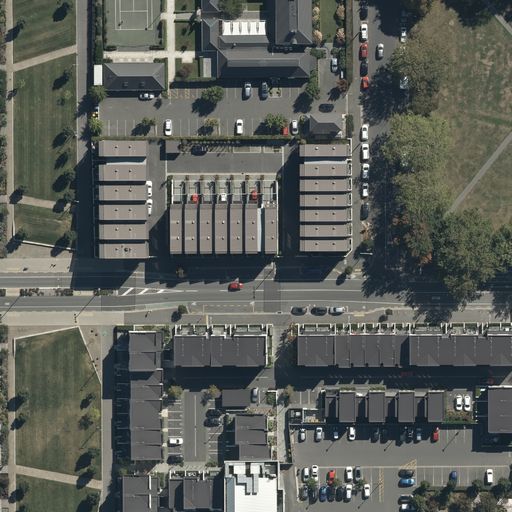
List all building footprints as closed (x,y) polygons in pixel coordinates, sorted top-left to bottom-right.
[(219,0),(268,0),(269,15),(269,36),(220,36),(220,19),(203,20),(203,50),(219,50),(219,77),(311,77),(310,72),(317,69),(317,59),(309,54),(309,48),(313,48),(313,45),(312,0),(201,0),(202,13),(220,12),(219,0)] [(104,63),(104,90),(165,90),(165,63),(104,63)] [(94,86),(102,86),(102,65),(94,66),(94,86)] [(302,97),(286,97),(286,106),(302,106),(302,97)] [(338,98),(329,99),(329,112),(338,112),(338,98)] [(343,134),(342,117),(312,117),(312,116),(305,116),(305,136),(313,136),(315,136),(315,139),(328,139),(328,136),(330,136),(330,134),(343,134)] [(147,257),(145,140),(94,141),(96,258),(147,257)] [(180,141),(166,142),(166,154),(180,154),(180,141)] [(351,251),(351,145),(301,145),(301,251),(351,251)] [(278,203),(174,203),(175,252),(278,251),(278,203)] [(117,324),(82,324),(82,392),(117,392),(117,324)] [(128,334),(129,463),(163,463),(162,333),(128,334)] [(511,334),(298,336),(298,373),(511,371),(511,334)] [(266,336),(176,336),(176,368),(267,368),(266,336)] [(511,438),(511,389),(488,389),(488,438),(511,438)] [(251,391),(223,391),(223,404),(251,404),(251,391)] [(444,423),(444,391),(326,392),(326,420),(340,420),(340,423),(356,423),(356,420),(369,420),(369,424),(385,424),(385,420),(398,420),(398,423),(414,423),(414,420),(428,420),(428,423),(444,423)] [(268,417),(235,417),(236,448),(240,448),(240,462),(271,462),(271,450),(269,450),(268,417)] [(280,466),(227,466),(226,511),(285,511),(286,493),(280,493),(280,466)] [(125,480),(124,511),(158,511),(159,479),(125,480)] [(222,511),(222,483),(169,483),(169,511),(222,511)]
